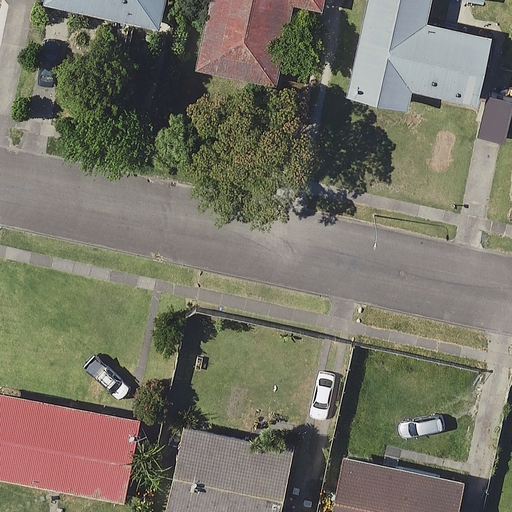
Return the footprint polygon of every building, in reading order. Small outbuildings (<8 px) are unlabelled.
[(155,0),(65,0),(151,19),(155,0)] [(200,0),(189,58),(267,73),(281,0),(200,0)] [(420,0),(357,0),(338,84),(398,98),(403,79),(467,94),(482,29),(417,14),(420,0)] [(130,412),(0,385),(0,468),(114,491),(130,412)] [(268,511),(284,439),(175,417),(157,502),(203,511),(268,511)] [(445,511),(454,471),(337,446),(323,511),(445,511)]
